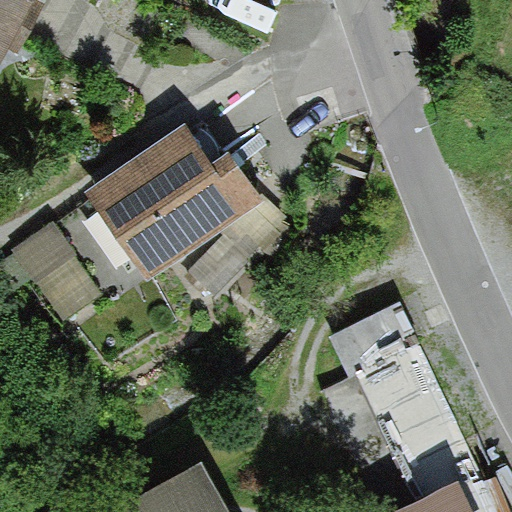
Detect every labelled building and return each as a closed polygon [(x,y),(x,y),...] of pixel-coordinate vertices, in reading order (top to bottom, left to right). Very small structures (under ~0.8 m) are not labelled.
[(0,0),(0,67),(10,49),(20,54),(46,4),(37,0),(0,0)] [(222,231),(265,202),(229,151),(212,163),(185,124),(84,193),(147,283),(222,231)] [(224,238),(189,270),(216,300),(295,225),(271,198),(265,202),(222,231),(224,238)] [(101,294),(52,222),(16,247),(66,318),(101,294)] [(334,339),(353,379),(325,392),(363,471),(396,456),(417,501),(457,482),(479,471),(398,308),(334,339)] [(232,511),(204,460),(109,511),(232,511)] [(417,501),(392,511),(470,511),(457,482),(417,501)]
